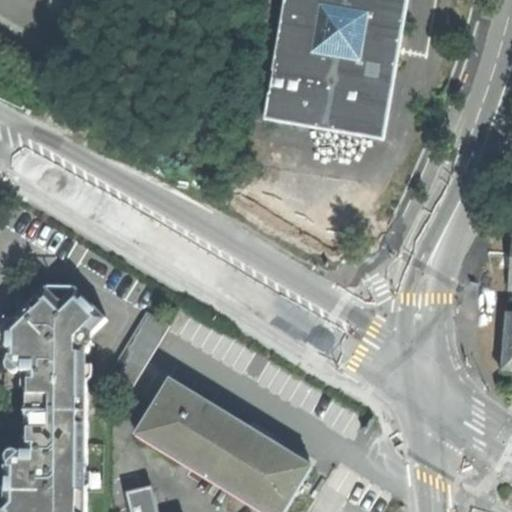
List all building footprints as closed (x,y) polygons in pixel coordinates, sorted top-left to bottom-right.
[(142,0),(134,76),(188,83),(189,73),(196,0),(142,0)] [(196,0),(189,73),(205,75),(212,0),(196,0)] [(405,33),(410,0),(397,0),(376,129),(270,111),(268,125),(386,144),(400,62),(406,63),(409,48),(411,34),(405,33)] [(288,0),(270,111),(376,129),(397,0),(288,0)] [(64,51),(91,66),(105,40),(79,25),(64,51)] [(9,357),(19,357),(36,356),(36,312),(53,312),(62,317),(69,325),(71,336),(70,348),(59,349),(60,354),(83,353),(95,346),(94,338),(110,319),(80,290),(64,304),(49,288),(17,320),(18,332),(8,332),(9,357)] [(107,381),(132,395),(173,325),(148,311),(107,381)] [(83,381),(83,353),(60,354),(59,349),(70,348),(71,336),(69,325),(62,317),(53,312),(36,312),(36,356),(19,357),(13,358),(9,363),(8,367),(9,371),(12,374),(17,374),(17,380),(17,387),(33,387),(33,438),(17,438),(17,444),(17,452),(11,452),(8,456),(8,462),(10,465),(14,465),(13,468),(8,468),(8,500),(0,506),(0,511),(89,511),(89,488),(83,489),(83,475),(91,475),(90,380),(83,381)] [(136,442),(252,511),(287,511),(296,498),(312,471),(170,385),(136,442)] [(137,511),(163,511),(156,483),(132,489),(137,511)]
